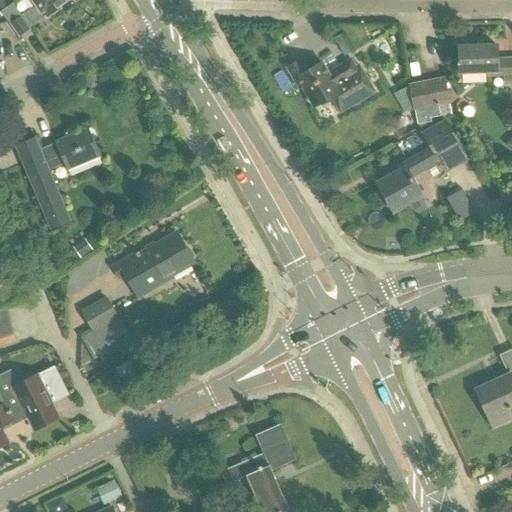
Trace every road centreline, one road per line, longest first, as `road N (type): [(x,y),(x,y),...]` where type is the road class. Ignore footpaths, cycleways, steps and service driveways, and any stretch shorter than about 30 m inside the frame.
road 1 (secondary): [(139,0),(320,322)]
road 2 (secondary): [(351,305),(252,135),(160,0)]
road 3 (tertiary): [(0,498),(236,382)]
road 4 (secondary): [(447,511),(365,333)]
road 5 (residential): [(487,8),(292,5)]
road 6 (secondary): [(334,349),(413,511)]
road 7 (tertiary): [(466,278),(441,272),(351,305)]
